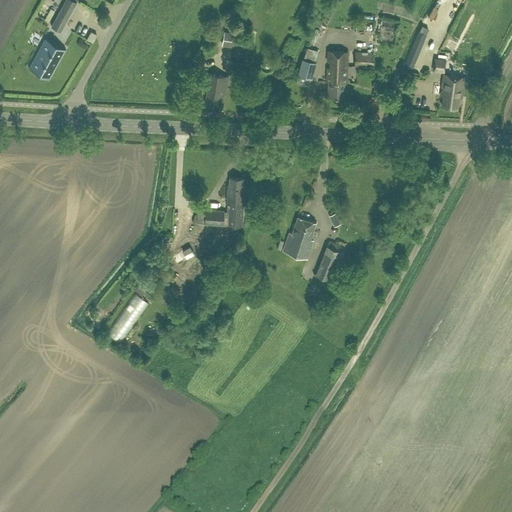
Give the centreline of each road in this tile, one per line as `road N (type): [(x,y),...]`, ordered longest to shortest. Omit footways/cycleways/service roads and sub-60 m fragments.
road 1 (secondary): [(481,139),(73,122)]
road 2 (unclassified): [(73,122),(75,94),(129,0)]
